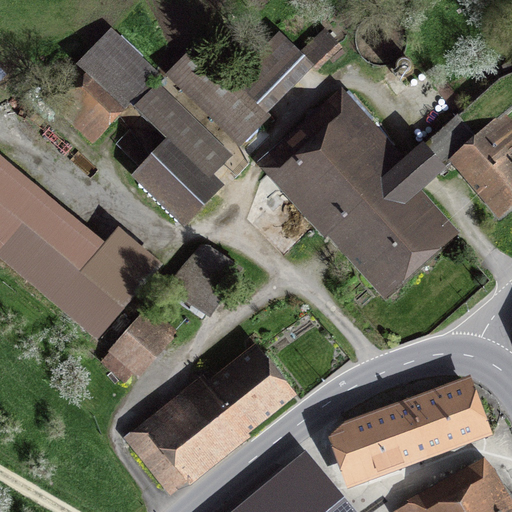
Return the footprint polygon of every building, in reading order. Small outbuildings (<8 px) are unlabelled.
[(149,73),(102,29),(46,93),(88,137),(149,73)] [(325,33),(307,51),(319,63),(337,45),(325,33)] [(237,144),(310,68),(277,36),(234,81),(194,44),(164,75),(237,144)] [(369,292),(445,225),(406,181),(433,157),(410,132),(390,149),(327,78),(243,152),(369,292)] [(125,172),(178,226),(214,190),(203,179),(224,159),(150,84),(121,112),(153,145),(125,172)] [(483,203),(511,179),(511,127),(491,102),(437,145),(483,203)] [(0,261),(97,345),(162,270),(119,233),(105,249),(0,159),(0,261)] [(198,246),(175,281),(210,304),(233,269),(198,246)] [(141,370),(183,323),(156,299),(114,346),(141,370)] [(155,478),(281,378),(240,327),(191,366),(184,357),(107,419),(155,478)] [(338,482),(487,431),(467,373),(336,418),(339,427),(321,433),(338,482)] [(508,511),(481,465),(400,511),(508,511)] [(335,511),(300,467),(243,511),(335,511)]
